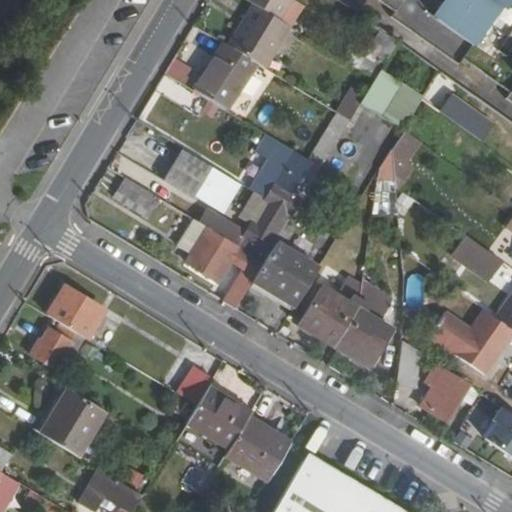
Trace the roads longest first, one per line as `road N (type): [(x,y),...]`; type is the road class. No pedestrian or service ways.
road 1 (residential): [(41,227),(510,511)]
road 2 (residential): [(182,0),(41,227)]
